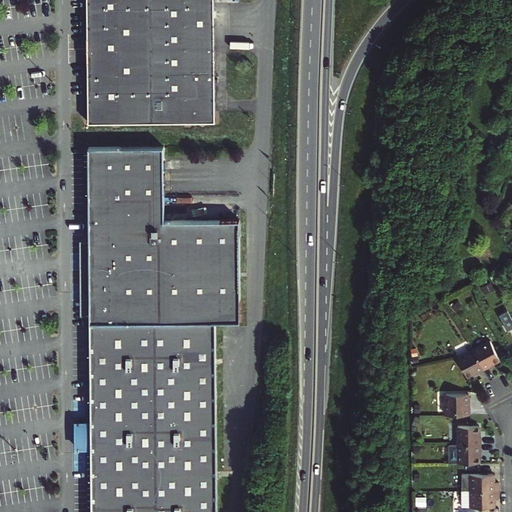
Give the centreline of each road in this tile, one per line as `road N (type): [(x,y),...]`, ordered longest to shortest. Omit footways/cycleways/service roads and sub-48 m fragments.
road 1 (trunk): [(314,81),(301,511)]
road 2 (trunk): [(322,287),(345,85),(373,34),(405,0)]
road 3 (trunk): [(322,287),(329,0)]
road 4 (trunk): [(314,511),(322,287)]
